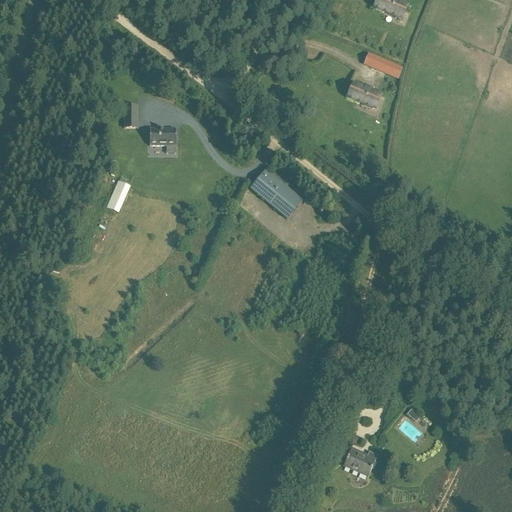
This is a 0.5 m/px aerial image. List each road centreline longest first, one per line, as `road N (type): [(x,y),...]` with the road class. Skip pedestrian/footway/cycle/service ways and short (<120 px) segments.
road 1 (track): [(511,335),(99,0)]
road 2 (track): [(381,226),(351,348),(285,511)]
road 3 (track): [(429,267),(414,294),(387,313),(402,368),(376,429),(354,428),(369,411)]
road 4 (track): [(279,141),(252,170),(232,171),(189,122),(150,113)]
road 5 (track): [(260,40),(323,46),(377,74)]
